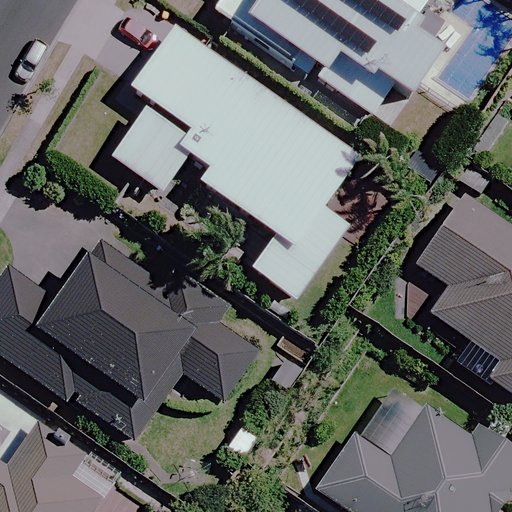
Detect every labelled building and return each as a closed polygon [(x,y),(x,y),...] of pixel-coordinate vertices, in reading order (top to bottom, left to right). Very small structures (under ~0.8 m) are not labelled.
[(227,0),(216,17),(369,120),(384,98),(403,111),(440,57),(405,33),(426,2),(422,0),(227,0)] [(354,165),(169,35),(124,100),(143,113),(105,167),(156,203),(182,167),(201,180),(191,194),(266,247),(244,279),(289,311),(342,235),(317,218),(354,165)] [(511,240),(457,203),(411,271),(444,294),(425,322),(493,368),(481,386),(511,407),(511,240)] [(252,362),(92,252),(52,310),(2,276),(0,279),(0,368),(14,378),(35,348),(137,418),(166,376),(218,412),(252,362)] [(379,381),(313,480),(302,497),(325,511),(496,511),(511,489),(511,462),(478,439),(474,444),(379,381)] [(90,511),(104,492),(22,437),(0,469),(0,511),(90,511)]
